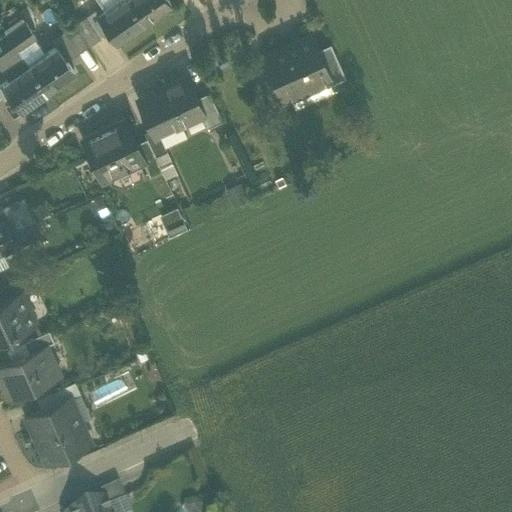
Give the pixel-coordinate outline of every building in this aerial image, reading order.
[(122,0),(96,0),(105,12),(122,0)] [(116,42),(143,23),(126,0),(122,0),(105,12),(98,17),(108,31),(116,42)] [(170,4),(166,0),(126,0),(143,23),(170,4)] [(84,17),(98,37),(108,31),(98,17),(94,10),(84,17)] [(84,17),(73,25),(86,46),(98,37),(84,17)] [(7,35),(17,49),(34,38),(35,37),(25,22),(7,35)] [(75,54),(86,46),(73,25),(61,33),(75,54)] [(55,47),(65,61),(75,54),(61,33),(51,41),(55,47)] [(46,91),(28,66),(17,49),(7,35),(6,34),(0,38),(0,64),(8,76),(10,74),(12,77),(0,85),(0,94),(5,101),(10,98),(17,109),(19,111),(46,91)] [(266,56),(284,96),(289,94),(325,78),(327,77),(315,50),(309,37),(266,56)] [(34,38),(17,49),(28,66),(45,54),(34,38)] [(325,78),(328,84),(345,77),(329,44),(315,50),(327,77),(325,78)] [(45,54),(28,66),(46,91),(73,72),(65,61),(55,47),(45,54)] [(158,135),(159,135),(181,125),(200,115),(202,115),(194,99),(184,77),(140,98),(154,127),(158,135)] [(328,84),(325,78),(289,94),(295,109),(332,93),(328,84)] [(200,115),(206,128),(222,120),(208,92),(194,99),(202,115),(200,115)] [(10,98),(5,101),(12,112),(17,109),(10,98)] [(101,179),(102,181),(104,180),(142,162),(144,161),(135,143),(124,118),(83,137),(82,138),(82,140),(84,139),(103,178),(101,179)] [(362,148),(374,142),(364,120),(352,125),(362,148)] [(186,137),(181,125),(159,135),(164,147),(186,137)] [(143,132),(146,138),(155,156),(166,151),(164,147),(159,135),(158,135),(154,127),(143,132)] [(162,171),(155,156),(146,138),(135,143),(144,161),(142,162),(149,177),(162,171)] [(82,140),(101,179),(103,178),(84,139),(82,140)] [(247,200),(239,182),(224,189),(232,207),(247,200)] [(10,218),(16,230),(34,221),(23,197),(4,205),(10,218)] [(159,215),(170,239),(189,229),(178,206),(159,215)] [(0,222),(0,237),(16,230),(10,218),(0,222)] [(34,221),(16,230),(22,243),(40,233),(34,221)] [(0,248),(2,252),(22,243),(16,230),(0,237),(0,248)] [(0,337),(35,321),(21,292),(0,301),(0,337)] [(132,317),(125,303),(114,308),(121,322),(132,317)] [(23,342),(28,353),(46,345),(53,341),(49,330),(23,342)] [(0,365),(0,381),(8,398),(59,375),(46,345),(28,353),(0,365)] [(165,397),(158,378),(146,383),(153,402),(165,397)] [(36,398),(41,408),(69,396),(80,391),(75,381),(36,398)] [(80,391),(69,396),(80,421),(91,417),(80,391)] [(27,415),(45,457),(69,447),(77,435),(80,421),(69,396),(41,408),(27,415)] [(77,435),(69,447),(88,438),(80,421),(77,435)] [(103,502),(106,508),(125,501),(118,484),(86,499),(89,508),(103,502)] [(196,500),(186,502),(182,510),(183,511),(199,511),(201,508),(196,500)] [(129,511),(125,501),(106,508),(107,511),(129,511)] [(107,511),(106,508),(103,502),(89,508),(79,511),(107,511)]
